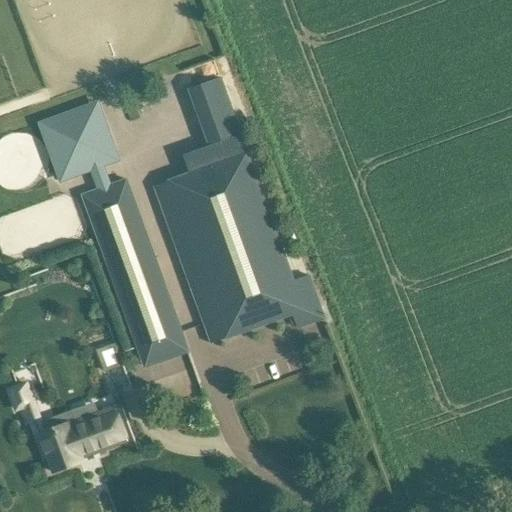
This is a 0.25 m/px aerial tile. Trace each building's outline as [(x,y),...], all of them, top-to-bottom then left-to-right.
[(241,134),(221,78),(191,89),(211,145),(241,134)] [(0,168),(4,183),(47,170),(39,143),(32,146),(27,131),(0,139),(0,168)] [(294,281),(248,153),(155,186),(212,343),(293,314),(298,328),(325,318),(309,275),(294,281)] [(139,348),(146,367),(189,352),(127,180),(83,195),(139,348)] [(26,383),(10,389),(17,406),(32,401),(26,383)] [(49,455),(55,473),(84,462),(82,458),(128,441),(116,407),(70,423),(69,422),(40,432),(42,438),(39,439),(45,457),(49,455)]
